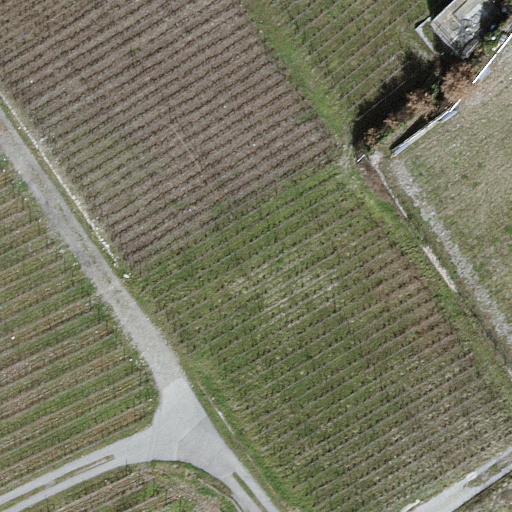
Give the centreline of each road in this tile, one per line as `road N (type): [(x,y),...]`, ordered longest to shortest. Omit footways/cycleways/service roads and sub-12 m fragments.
road 1 (track): [(188,415),(0,127)]
road 2 (track): [(0,501),(188,415),(256,511)]
road 3 (track): [(406,511),(511,435)]
